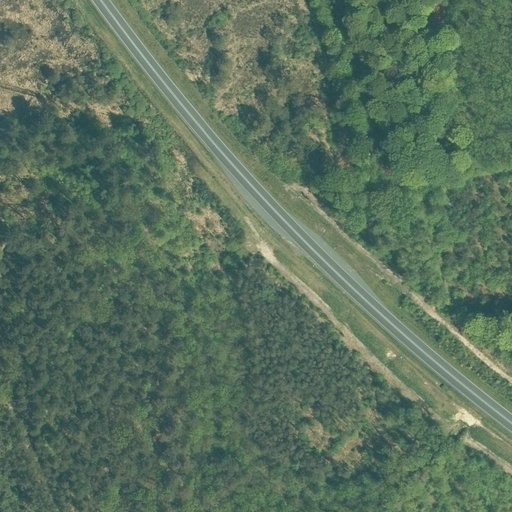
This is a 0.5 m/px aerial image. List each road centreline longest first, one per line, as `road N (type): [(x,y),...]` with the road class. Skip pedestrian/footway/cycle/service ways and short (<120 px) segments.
road 1 (trunk): [(511,421),(399,332),(265,203),(100,0)]
road 2 (track): [(0,364),(57,511)]
